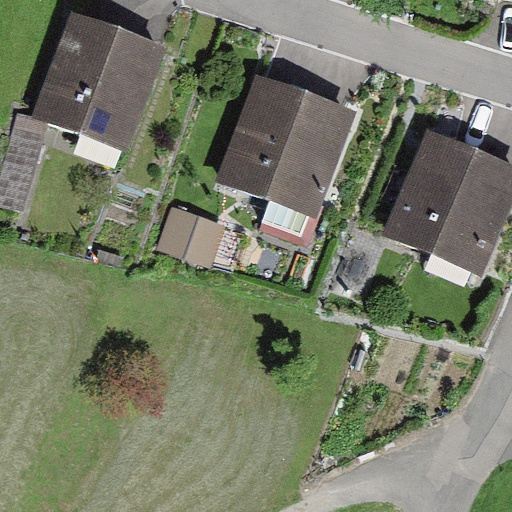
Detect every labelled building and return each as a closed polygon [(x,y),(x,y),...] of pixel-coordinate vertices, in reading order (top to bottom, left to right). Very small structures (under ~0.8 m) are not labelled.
[(511,0),(475,0),(475,2),(511,8),(511,0)] [(170,58),(72,22),(33,127),(130,163),(170,58)] [(359,122),(258,84),(217,191),(318,230),(359,122)] [(511,220),(511,175),(428,140),(383,245),(483,288),(511,220)] [(211,275),(227,233),(173,212),(157,255),(211,275)]
